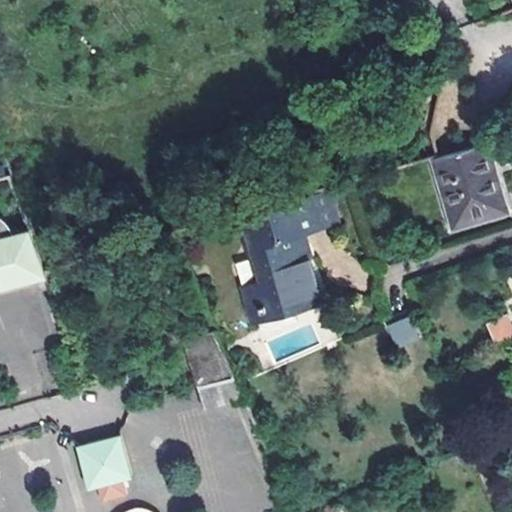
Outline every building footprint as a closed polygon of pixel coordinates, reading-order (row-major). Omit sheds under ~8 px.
[(485,139),(430,155),(452,227),(508,210),(485,139)] [(318,187),(329,222),(335,220),(325,185),(318,187)] [(289,211),(245,223),(260,279),(239,285),(246,308),(260,305),(286,297),(288,305),(289,308),(316,300),(296,231),(329,222),(318,187),(285,197),(289,211)] [(289,211),(285,197),(241,210),(245,223),(289,211)] [(42,267),(28,228),(0,235),(0,284),(44,272),(42,267)] [(240,281),(253,277),(248,259),(235,263),(240,281)] [(286,297),(260,305),(262,312),(288,305),(286,297)] [(410,316),(386,326),(395,348),(419,339),(410,316)] [(487,323),(495,342),(511,334),(511,332),(505,316),(487,323)] [(262,342),(273,364),(320,343),(310,320),(262,342)] [(233,372),(213,327),(184,335),(197,383),(204,405),(242,394),(237,382),(233,372)] [(257,452),(235,402),(206,415),(228,465),(257,452)] [(141,511),(120,433),(74,445),(91,511),(141,511)]
